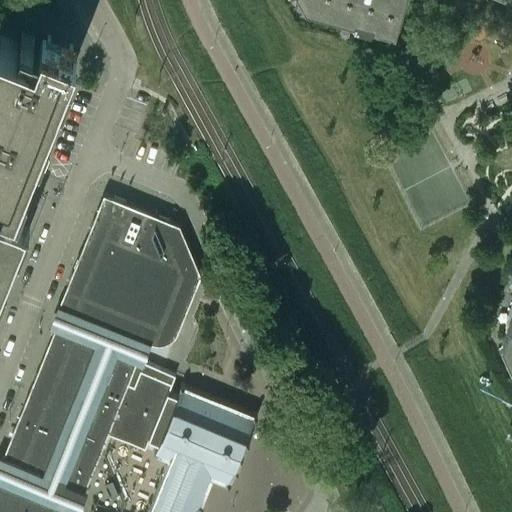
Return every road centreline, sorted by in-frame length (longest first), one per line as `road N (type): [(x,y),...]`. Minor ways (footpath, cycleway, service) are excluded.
road 1 (residential): [(317,511),(329,493),(193,195),(90,154)]
road 2 (residential): [(0,380),(90,154)]
road 3 (residential): [(90,154),(119,68),(90,0)]
